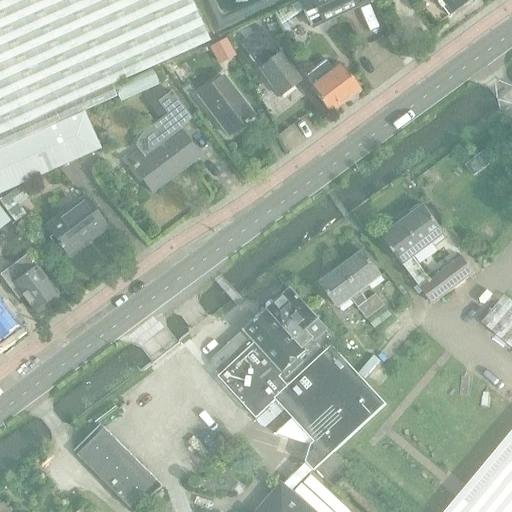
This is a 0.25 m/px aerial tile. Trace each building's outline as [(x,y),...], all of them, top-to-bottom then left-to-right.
[(0,0),(0,148),(82,112),(98,105),(115,98),(110,86),(112,85),(150,68),(157,64),(208,41),(189,0),(0,0)] [(305,0),(299,3),(311,29),(356,7),(370,0),(305,0)] [(436,0),(449,16),(465,4),(463,2),(466,0),(436,0)] [(286,36),(290,34),(288,27),(285,22),(281,25),(286,36)] [(279,98),(301,81),(260,28),(239,44),(258,70),(279,98)] [(219,65),(235,56),(225,38),(209,47),(219,65)] [(338,63),(330,69),(324,60),(303,76),(312,88),(311,88),(330,114),(346,102),(347,103),(349,101),(352,102),(357,99),(357,95),(360,93),(338,63)] [(150,68),(112,85),(120,102),(158,85),(150,68)] [(228,135),(252,117),(222,77),(198,95),(228,135)] [(152,193),(200,157),(177,128),(190,118),(170,91),(156,101),(165,114),(139,134),(134,145),(138,151),(126,160),(152,193)] [(0,194),(99,150),(90,129),(82,112),(0,148),(0,194)] [(483,159),(443,187),(462,215),(504,186),(503,184),(511,179),(511,180),(511,160),(505,165),(500,159),(489,166),(483,159)] [(19,187),(0,201),(15,222),(25,215),(17,204),(27,197),(19,187)] [(105,227),(84,199),(46,227),(68,257),(85,244),(84,243),(105,227)] [(410,212),(412,215),(382,238),(420,289),(430,281),(413,258),(445,234),(425,206),(421,209),(419,205),(410,212)] [(0,229),(10,222),(0,208),(0,229)] [(381,277),(362,252),(341,268),(360,293),(381,277)] [(56,296),(26,256),(0,276),(17,299),(22,296),(34,312),(42,306),(46,306),(54,301),(54,297),(56,296)] [(432,305),(475,273),(462,257),(430,281),(420,289),(432,305)] [(320,284),(339,309),(351,300),(366,320),(375,313),(365,300),(360,293),(341,268),(320,284)] [(334,348),(340,343),(291,291),(276,304),(272,303),(268,306),(269,309),(260,317),(309,370),(334,348)] [(374,329),(391,316),(374,293),(365,300),(375,313),(366,320),(374,329)] [(511,433),(446,511),(511,511),(511,302),(504,296),(481,324),(511,348),(511,433)] [(0,342),(18,328),(0,303),(0,342)] [(215,358),(212,364),(214,370),(221,377),(219,378),(264,427),(282,411),(275,403),(277,402),(276,401),(309,370),(260,317),(215,358)] [(309,370),(276,401),(277,402),(293,420),(276,435),(312,447),(307,464),(315,473),(326,462),(335,454),(358,433),(387,406),(375,393),(334,348),(309,370)] [(75,454),(133,511),(135,511),(161,486),(102,427),(75,454)] [(317,471),(334,489),(352,472),(335,454),(317,471)] [(309,511),(282,489),(262,511),(309,511)]
